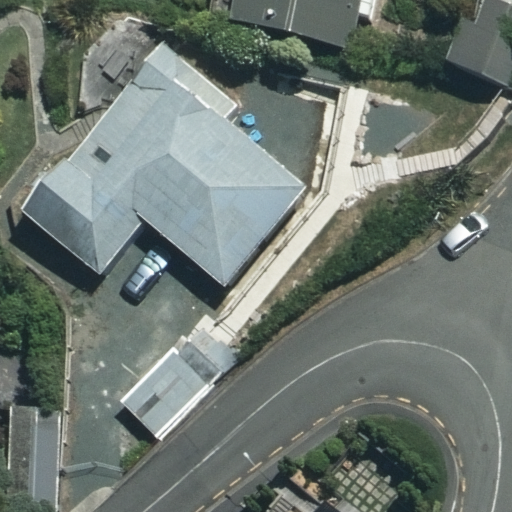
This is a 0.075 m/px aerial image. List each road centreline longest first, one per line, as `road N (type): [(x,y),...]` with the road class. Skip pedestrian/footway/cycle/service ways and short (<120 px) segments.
road 1 (residential): [(142,511),(292,384),(344,352),(382,342),(429,344),(466,358)]
road 2 (residential): [(493,511),(496,413),(466,358)]
